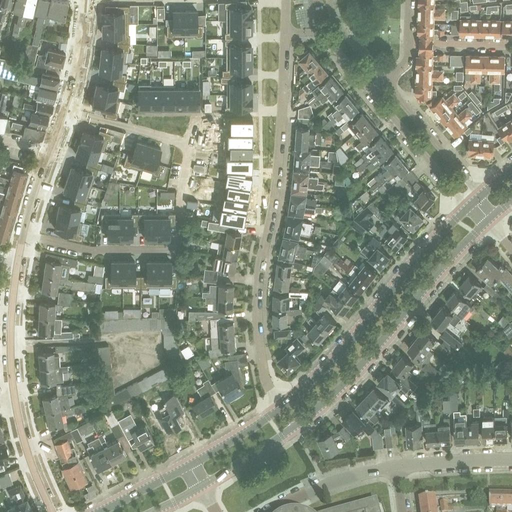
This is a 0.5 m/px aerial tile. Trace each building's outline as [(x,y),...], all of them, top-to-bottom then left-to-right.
[(1,0),(0,5),(0,18),(4,20),(7,5),(11,6),(12,0),(1,0)] [(25,0),(14,0),(13,10),(17,11),(13,31),(18,32),(25,0)] [(35,0),(25,0),(18,32),(22,33),(26,18),(31,19),(35,0)] [(40,13),(36,31),(41,32),(43,22),(45,13),(48,0),(37,0),(34,12),(40,13)] [(43,22),(49,23),(51,15),(56,16),(54,22),(63,24),(68,1),(62,0),(50,0),(47,14),(45,13),(43,22)] [(224,2),(224,8),(225,8),(225,20),(251,20),(251,8),(237,8),(237,0),(224,2)] [(418,11),(418,13),(445,14),(445,9),(435,9),(435,4),(419,3),(419,8),(418,8),(418,9),(418,11)] [(103,11),(103,23),(128,23),(128,12),(130,12),(130,5),(117,5),(117,11),(103,11)] [(166,25),(166,37),(173,37),(173,36),(185,36),(185,10),(173,10),(173,25),(166,25)] [(185,10),(185,36),(196,36),(196,37),(203,37),(203,25),(196,24),(197,10),(185,10)] [(445,18),(445,14),(418,13),(418,15),(418,17),(418,21),(418,22),(434,23),(434,18),(445,18)] [(460,34),(460,35),(461,35),(467,35),(470,35),(470,19),(460,19),(460,34)] [(480,19),(470,19),(470,35),(473,35),(480,35),(480,19)] [(487,36),(490,36),(490,19),(480,19),(480,35),(487,35),(487,36)] [(490,19),(490,36),(493,36),(493,35),(501,36),(501,30),(501,20),(490,19)] [(510,36),(511,36),(511,19),(503,19),(502,36),(510,36)] [(224,38),(237,38),(237,32),(251,32),(251,20),(225,20),(225,31),(224,31),(224,38)] [(434,25),(434,23),(418,22),(418,32),(420,32),(420,38),(419,39),(420,40),(420,43),(433,44),(433,40),(434,39),(433,39),(433,33),(437,33),(437,34),(444,34),(444,29),(438,29),(438,28),(434,28),(434,25)] [(103,23),(103,34),(117,34),(117,42),(130,43),(130,34),(128,34),(128,23),(103,23)] [(54,40),(67,43),(67,37),(55,35),(54,40)] [(26,41),(21,62),(29,64),(33,65),(36,53),(38,46),(40,37),(35,36),(34,43),(33,43),(26,41)] [(224,38),(224,45),(225,45),(225,57),(251,57),(251,45),(237,44),(237,38),(224,38)] [(102,48),(101,59),(121,62),(125,63),(127,51),(129,51),(130,43),(117,42),(116,50),(102,48)] [(433,48),(433,44),(420,43),(420,48),(419,48),(419,49),(420,49),(420,55),(417,55),(417,63),(433,64),(433,60),(437,61),(437,59),(443,59),(443,58),(443,55),(444,55),(444,54),(443,54),(437,54),(437,55),(433,55),(433,50),(433,49),(433,48)] [(35,65),(48,68),(49,62),(62,65),(65,52),(46,48),(44,55),(38,54),(35,65)] [(305,76),(308,73),(321,62),(310,50),(308,51),(308,50),(304,53),(305,54),(301,57),(301,60),(306,67),(300,72),(300,79),(305,76)] [(471,55),(466,55),(466,56),(466,71),(471,71),(471,82),(475,82),(476,55),(471,55)] [(481,55),(476,55),(475,82),(480,82),(480,71),(485,72),(486,56),(481,55)] [(490,56),(486,56),(485,72),(490,72),(490,82),(494,82),(495,56),(490,55),(490,56)] [(42,72),(40,79),(26,75),(29,64),(21,62),(0,56),(0,74),(29,82),(40,84),(57,88),(58,83),(59,82),(60,79),(59,78),(59,77),(42,72)] [(495,56),(494,82),(499,83),(499,72),(504,72),(505,57),(505,56),(500,56),(495,56)] [(222,69),(222,75),(237,76),(237,69),(251,69),(251,57),(225,57),(225,69),(222,69)] [(101,59),(99,71),(114,72),(113,80),(125,82),(126,74),(120,73),(121,62),(101,59)] [(319,80),(324,75),(328,71),(325,68),(326,67),(323,63),(322,64),(321,62),(308,73),(312,78),(304,86),(299,90),(299,99),(320,81),(319,80)] [(416,72),(416,74),(443,75),(443,71),(433,70),(433,64),(417,63),(417,65),(417,69),(416,70),(416,72)] [(416,84),(416,85),(432,86),(432,79),(443,79),(443,75),(416,74),(416,76),(416,78),(416,79),(416,84)] [(220,76),(220,82),(226,82),(226,94),(251,94),(251,82),(237,82),(237,76),(222,75),(222,76),(220,76)] [(311,105),(316,101),(337,82),(335,80),(336,79),(332,75),(331,75),(312,91),(315,95),(308,101),(311,105)] [(97,83),(94,95),(117,100),(120,90),(123,90),(125,82),(113,80),(111,87),(97,83)] [(31,90),(35,91),(33,98),(37,99),(41,99),(41,97),(53,100),(55,95),(56,94),(57,91),(56,89),(57,88),(40,84),(29,82),(28,85),(31,90)] [(339,85),(337,82),(316,101),(319,104),(328,97),(331,100),(344,90),(343,89),(344,88),(340,84),(339,85)] [(138,84),(138,108),(146,108),(149,108),(150,108),(150,85),(151,85),(151,84),(138,84)] [(150,85),(150,108),(152,108),(155,108),(162,108),(162,85),(151,85),(150,85)] [(162,85),(162,108),(164,108),(167,108),(174,108),(174,89),(175,89),(175,85),(162,85)] [(432,90),(432,86),(416,85),(416,94),(416,93),(418,93),(418,96),(432,97),(432,96),(437,96),(437,90),(432,90)] [(174,89),(174,108),(182,108),(185,108),(186,108),(186,89),(175,89),(174,89)] [(186,89),(186,108),(188,108),(191,108),(199,108),(199,89),(186,89)] [(463,91),(458,96),(461,99),(466,94),(463,91)] [(14,93),(11,105),(18,106),(19,101),(20,95),(14,93)] [(328,115),(331,119),(353,101),(350,98),(351,97),(348,93),(347,94),(346,93),(333,103),(337,107),(328,115)] [(431,106),(437,113),(457,96),(454,93),(446,100),(442,96),(437,101),(431,106)] [(224,106),(224,113),(237,113),(237,107),(251,107),(251,94),(226,94),(225,94),(225,106),(224,106)] [(94,95),(92,107),(106,110),(104,116),(117,119),(118,112),(117,112),(120,101),(117,100),(94,95)] [(460,100),(457,96),(437,113),(444,121),(456,111),(452,107),(460,100)] [(433,98),(428,103),(431,106),(437,101),(433,98)] [(36,105),(24,102),(22,107),(32,109),(50,114),(53,103),(53,102),(41,99),(37,99),(36,105)] [(468,103),(472,109),(476,106),(471,100),(468,103)] [(328,122),(326,123),(322,127),(325,129),(343,115),(346,118),(359,108),(358,107),(359,107),(356,102),(355,103),(353,101),(331,119),(328,121),(328,122)] [(0,103),(0,129),(4,130),(6,118),(8,110),(4,109),(5,104),(0,103)] [(300,118),(309,118),(311,118),(314,115),(311,105),(300,108),(300,118)] [(444,121),(450,128),(470,111),(467,108),(459,115),(456,111),(444,121)] [(48,120),(50,114),(32,109),(30,116),(23,114),(22,119),(44,124),(46,120),(48,120)] [(473,115),(470,111),(450,128),(456,135),(468,125),(465,122),(473,115)] [(348,119),(348,120),(358,131),(371,120),(366,114),(365,115),(362,112),(357,116),(356,115),(349,121),(348,119)] [(225,130),(225,131),(251,131),(251,117),(225,117),(225,130)] [(45,127),(14,120),(12,119),(9,119),(6,118),(4,130),(10,131),(12,126),(23,128),(22,134),(39,138),(42,136),(45,127)] [(322,127),(326,123),(328,122),(328,121),(324,118),(318,123),(322,127)] [(371,120),(358,131),(366,141),(373,136),(372,135),(378,130),(375,127),(376,126),(371,120)] [(511,137),(511,124),(510,121),(499,128),(506,139),(509,137),(510,139),(511,137)] [(340,127),(335,130),(338,134),(343,130),(349,126),(345,122),(340,127)] [(297,134),(297,137),(322,138),(322,133),(309,132),(310,127),(298,126),(297,128),(296,128),(296,133),(297,133),(297,134)] [(470,126),(464,131),(467,135),(472,130),(470,126)] [(84,131),(80,143),(99,149),(99,150),(104,151),(108,139),(111,141),(113,134),(99,129),(97,135),(84,131)] [(222,130),(222,143),(225,143),(251,143),(251,131),(225,131),(225,130),(222,130)] [(365,160),(387,142),(385,139),(386,138),(383,135),(381,136),(381,135),(368,145),(371,149),(362,156),(365,160)] [(495,137),(499,144),(503,141),(499,135),(495,137)] [(321,144),(322,138),(297,137),(297,140),(295,140),(295,145),(296,145),(296,146),(308,147),(309,143),(321,144)] [(472,155),(481,156),(482,140),(470,139),(469,152),(472,152),(472,155)] [(482,140),(481,156),(490,157),(491,154),(493,154),(494,141),(482,140)] [(127,153),(123,165),(129,167),(130,166),(142,170),(142,169),(141,169),(149,145),(137,141),(133,152),(132,155),(131,155),(127,153)] [(199,141),(197,147),(207,149),(208,142),(199,141)] [(361,141),(354,146),(358,150),(365,144),(361,141)] [(379,156),(382,160),(394,150),(393,149),(394,148),(390,144),(389,145),(387,142),(365,160),(365,161),(358,166),(357,167),(360,171),(379,156)] [(80,143),(76,154),(88,158),(86,164),(98,168),(100,169),(103,163),(96,160),(99,150),(99,149),(80,143)] [(225,143),(225,155),(251,155),(251,143),(225,143)] [(149,145),(141,169),(142,169),(153,172),(152,174),(159,176),(162,164),(158,163),(156,162),(157,159),(161,149),(149,145)] [(296,155),(295,158),(320,160),(320,155),(310,154),(311,149),(296,148),(296,150),(295,150),(294,155),(296,155)] [(339,161),(337,151),(329,150),(328,160),(339,161)] [(371,187),(403,160),(400,158),(401,157),(398,153),(397,154),(396,153),(384,163),(387,167),(368,183),(371,187)] [(225,155),(225,168),(226,168),(250,169),(250,170),(251,170),(251,155),(225,155)] [(365,161),(361,157),(354,163),(358,166),(365,161)] [(320,166),(320,160),(295,158),(295,162),(294,161),(293,167),(295,167),(295,168),(309,169),(310,165),(320,166)] [(372,192),(375,190),(389,178),(393,182),(397,179),(409,168),(409,167),(410,166),(406,163),(405,163),(403,160),(371,187),(369,188),(372,192)] [(72,166),(68,178),(91,186),(95,175),(96,175),(98,168),(86,164),(84,170),(72,166)] [(194,164),(193,170),(203,172),(204,166),(194,164)] [(12,169),(9,178),(25,183),(27,173),(24,172),(25,168),(13,165),(12,169)] [(226,168),(224,182),(227,182),(249,185),(251,173),(249,172),(249,170),(250,170),(250,169),(226,168)] [(436,197),(418,181),(419,179),(411,169),(400,179),(410,188),(412,186),(421,193),(416,198),(426,207),(436,197)] [(294,177),(293,180),(318,183),(319,178),(309,177),(310,172),(294,170),(294,172),(293,172),(292,177),(294,177)] [(22,193),(25,183),(9,178),(0,175),(0,180),(8,183),(7,188),(22,193)] [(68,178),(64,190),(76,194),(74,200),(86,204),(88,197),(91,186),(68,178)] [(308,187),(318,189),(323,189),(324,184),(318,183),(293,180),(293,184),(292,183),(291,189),(292,189),(292,190),(307,192),(308,187)] [(352,180),(345,185),(347,190),(355,184),(352,180)] [(225,193),(225,194),(247,197),(249,185),(227,182),(225,193)] [(344,187),(338,187),(337,197),(348,197),(344,187)] [(0,196),(19,202),(22,193),(7,188),(5,194),(0,192),(0,196)] [(112,194),(105,192),(103,199),(109,201),(112,194)] [(291,202),(315,206),(316,200),(306,199),(307,194),(292,192),(292,194),(291,193),(290,199),(291,199),(291,202)] [(221,205),(245,209),(247,197),(225,194),(225,193),(223,193),(221,205)] [(16,212),(19,202),(0,196),(0,201),(3,202),(1,207),(16,212)] [(420,207),(411,199),(406,205),(408,207),(401,216),(405,220),(401,224),(409,231),(413,227),(414,228),(415,226),(416,227),(419,224),(418,223),(424,217),(417,211),(420,207)] [(60,204),(57,216),(78,221),(78,220),(80,209),(85,210),(86,204),(74,200),(72,207),(60,204)] [(351,201),(342,200),(341,209),(350,210),(351,201)] [(322,207),(315,206),(291,202),(290,205),(289,205),(288,210),(289,211),(289,212),(304,214),(305,210),(321,213),(322,207)] [(220,205),(218,219),(243,223),(245,209),(221,205),(220,205)] [(359,223),(364,227),(368,231),(375,224),(368,218),(374,212),(367,205),(353,218),(354,219),(359,223)] [(0,217),(13,222),(16,212),(1,207),(0,211),(0,217)] [(342,210),(341,218),(350,219),(351,211),(342,210)] [(101,213),(101,226),(107,226),(107,238),(119,238),(119,215),(120,215),(120,213),(101,213)] [(119,215),(119,238),(132,238),(132,225),(138,226),(138,213),(131,213),(131,215),(120,215),(119,215)] [(138,213),(138,226),(144,226),(144,238),(157,239),(157,214),(145,214),(145,213),(138,213)] [(157,214),(157,239),(169,238),(169,225),(175,226),(175,213),(168,213),(168,214),(157,214)] [(312,229),(312,225),(313,223),(303,221),(304,217),(289,214),(288,215),(287,215),(286,220),(287,221),(287,224),(312,229)] [(57,216),(54,228),(68,231),(67,238),(82,241),(83,234),(80,233),(82,221),(78,220),(78,221),(57,216)] [(389,216),(383,222),(389,226),(390,226),(394,229),(386,238),(397,247),(408,235),(393,222),(394,221),(389,216)] [(0,228),(11,231),(13,222),(0,217),(0,228)] [(350,223),(355,228),(359,223),(354,219),(350,223)] [(207,228),(222,231),(226,232),(224,244),(238,246),(240,234),(241,234),(234,232),(235,225),(236,225),(228,223),(228,224),(202,220),(202,224),(207,225),(207,228)] [(310,234),(312,229),(287,224),(286,227),(285,227),(284,232),(285,232),(285,234),(300,237),(301,232),(310,234)] [(8,241),(11,231),(0,228),(0,243),(3,244),(4,240),(8,241)] [(385,261),(390,255),(379,247),(382,243),(373,235),(365,245),(366,245),(361,251),(381,266),(382,265),(383,266),(387,262),(385,261)] [(282,243),(282,246),(305,253),(306,249),(307,248),(297,245),(298,240),(284,237),(284,238),(283,238),(281,243),(282,243)] [(238,246),(224,244),(211,241),(210,246),(218,247),(217,256),(218,256),(236,259),(238,246)] [(304,258),(305,253),(282,246),(281,249),(280,249),(279,254),(280,255),(279,256),(293,260),(294,255),(304,258)] [(361,291),(369,281),(356,270),(349,265),(341,258),(341,259),(329,250),(319,260),(328,267),(333,262),(338,262),(352,274),(348,280),(361,291)] [(45,266),(44,275),(68,278),(70,265),(76,266),(77,259),(51,254),(50,260),(46,260),(45,266)] [(236,259),(218,256),(217,256),(215,255),(213,267),(220,269),(219,269),(220,269),(234,272),(234,271),(233,271),(236,259)] [(478,267),(476,268),(480,273),(491,283),(498,276),(501,279),(508,286),(511,291),(511,274),(510,272),(506,268),(505,269),(500,264),(498,266),(488,256),(482,262),(482,261),(477,266),(478,267)] [(320,277),(328,267),(319,260),(318,262),(314,266),(313,271),(320,277)] [(105,275),(105,288),(112,288),(112,287),(123,287),(123,261),(111,261),(111,275),(105,275)] [(123,261),(123,287),(134,287),(134,288),(141,288),(141,275),(135,275),(135,261),(123,261)] [(141,275),(141,288),(148,288),(148,287),(159,287),(159,261),(147,261),(147,275),(141,275)] [(159,261),(159,287),(170,287),(170,288),(176,288),(178,275),(171,275),(171,261),(159,261)] [(352,261),(349,265),(356,270),(369,281),(377,271),(365,262),(360,268),(359,267),(356,264),(352,261)] [(292,264),(284,263),(278,262),(277,274),(290,276),(292,264)] [(275,286),(281,287),(289,288),(290,276),(277,274),(275,286)] [(470,274),(460,285),(473,296),(472,297),(478,302),(484,295),(478,290),(482,285),(470,274)] [(101,292),(102,283),(68,278),(44,275),(42,289),(57,291),(58,283),(72,285),(72,288),(101,292)] [(339,279),(333,287),(352,302),(353,303),(357,299),(355,298),(358,294),(339,279)] [(487,282),(484,287),(493,294),(491,296),(499,303),(504,297),(487,282)] [(214,285),(213,292),(213,294),(209,294),(209,297),(232,298),(233,285),(230,285),(230,283),(225,283),(225,285),(219,284),(215,284),(214,285)] [(343,313),(352,302),(333,287),(326,295),(322,294),(318,299),(319,300),(327,306),(328,307),(331,304),(343,313)] [(474,308),(478,311),(477,312),(485,319),(490,314),(478,303),(472,299),(469,302),(456,290),(447,300),(459,310),(458,311),(464,316),(470,310),(472,310),(474,308)] [(308,292),(302,292),(300,292),(291,291),(289,291),(289,294),(275,293),(274,300),(273,300),(273,305),(274,305),(274,306),(289,307),(290,297),(307,297),(308,292)] [(232,310),(232,298),(209,297),(209,302),(213,303),(213,310),(232,310)] [(40,302),(39,316),(54,317),(55,309),(60,309),(60,304),(69,305),(70,299),(58,298),(57,303),(40,302)] [(327,306),(319,300),(315,304),(319,308),(316,311),(320,314),(320,313),(322,315),(316,322),(327,331),(328,331),(329,332),(333,328),(332,327),(336,322),(323,311),(327,306)] [(443,305),(432,319),(444,329),(450,321),(455,324),(462,315),(455,310),(453,313),(443,305)] [(123,309),(123,317),(128,317),(135,316),(141,316),(140,307),(123,307),(123,309)] [(167,315),(174,315),(175,307),(159,308),(159,316),(160,316),(167,315)] [(274,311),(274,324),(287,324),(287,314),(302,314),(303,314),(304,311),(304,308),(286,309),(287,311),(274,311)] [(209,318),(219,318),(219,312),(188,310),(188,320),(195,319),(209,318)] [(163,334),(174,328),(174,320),(174,315),(167,315),(160,316),(160,328),(163,334)] [(509,320),(504,315),(498,321),(504,326),(509,320)] [(62,318),(54,317),(39,316),(38,332),(53,333),(52,338),(78,337),(78,332),(72,331),(61,332),(62,318)] [(211,337),(219,336),(233,335),(232,323),(233,323),(233,322),(231,322),(231,317),(227,317),(219,318),(209,318),(210,337),(211,337)] [(319,341),(327,331),(316,322),(311,317),(308,320),(314,325),(308,332),(319,341)] [(511,324),(510,323),(509,324),(503,329),(508,335),(511,331),(511,324)] [(165,339),(175,335),(174,328),(163,334),(165,339)] [(291,329),(275,330),(275,338),(292,337),(291,329)] [(423,329),(416,338),(428,348),(432,344),(434,346),(438,341),(423,329)] [(441,335),(443,337),(457,348),(461,342),(446,329),(441,335)] [(175,341),(175,335),(165,339),(163,340),(166,346),(175,341)] [(234,346),(233,335),(219,336),(211,337),(212,350),(209,350),(209,356),(220,355),(220,349),(235,348),(234,348),(234,346)] [(457,348),(443,337),(439,343),(453,354),(457,348)] [(302,359),(299,356),(296,353),(304,346),(297,338),(287,347),(289,350),(278,360),(283,365),(282,366),(283,369),(286,371),(287,370),(288,371),(302,359)] [(433,352),(428,348),(416,338),(408,348),(419,356),(415,362),(432,376),(438,370),(428,363),(430,360),(430,356),(433,352)] [(166,346),(164,347),(167,352),(178,346),(175,341),(166,346)] [(181,351),(178,346),(167,352),(170,357),(181,351)] [(511,350),(508,346),(502,351),(511,361),(511,360),(511,350)] [(54,351),(44,352),(38,353),(39,368),(60,366),(59,356),(54,356),(54,351)] [(185,360),(181,351),(170,357),(173,362),(169,364),(171,368),(185,360)] [(400,378),(401,380),(410,387),(413,390),(417,385),(414,382),(408,378),(412,373),(408,370),(413,363),(403,355),(393,367),(402,375),(400,378)] [(237,359),(231,360),(224,361),(225,367),(230,367),(231,372),(233,375),(224,380),(222,378),(212,384),(215,390),(217,389),(220,393),(222,392),(227,399),(228,399),(227,399),(241,390),(242,390),(239,384),(241,383),(240,378),(237,359)] [(175,375),(171,368),(169,364),(163,367),(169,378),(175,375)] [(68,370),(68,366),(60,366),(39,368),(41,382),(40,382),(40,383),(63,381),(62,371),(68,370)] [(157,370),(163,381),(169,378),(163,367),(157,370)] [(158,384),(163,381),(157,370),(152,373),(158,384)] [(406,391),(410,387),(401,380),(400,381),(397,378),(396,379),(388,373),(386,371),(383,375),(379,380),(380,380),(379,382),(391,392),(388,395),(401,407),(405,402),(393,392),(397,387),(399,388),(400,386),(406,391)] [(153,387),(158,384),(152,373),(147,376),(153,387)] [(175,375),(169,378),(173,386),(181,381),(177,374),(175,375)] [(114,383),(112,375),(101,377),(102,384),(114,383)] [(148,389),(153,387),(147,376),(142,379),(148,389)] [(210,393),(215,390),(212,384),(208,378),(203,381),(205,383),(197,388),(203,398),(192,405),(199,416),(217,404),(210,393)] [(148,389),(142,379),(137,381),(142,392),(148,389)] [(95,391),(102,390),(101,380),(94,381),(95,391)] [(142,392),(137,381),(132,384),(137,395),(142,392)] [(46,412),(71,406),(69,394),(77,392),(75,383),(61,386),(61,383),(56,383),(57,394),(42,397),(42,398),(43,398),(44,405),(42,406),(44,412),(43,412),(43,413),(46,412)] [(105,412),(121,403),(116,393),(115,393),(114,383),(102,384),(105,412)] [(132,398),(137,395),(132,384),(126,387),(132,398)] [(369,390),(365,395),(377,407),(380,410),(389,400),(374,386),(370,391),(369,390)] [(127,401),(132,398),(126,387),(121,390),(127,401)] [(121,390),(116,393),(121,403),(127,401),(121,390)] [(455,411),(455,422),(456,441),(468,440),(467,425),(467,419),(466,413),(460,414),(460,410),(457,411),(456,392),(450,393),(450,400),(451,412),(455,411)] [(163,425),(168,433),(182,425),(177,416),(185,411),(175,393),(163,399),(166,404),(154,410),(162,425),(163,425)] [(373,412),(377,407),(365,395),(361,399),(361,400),(356,405),(375,423),(380,419),(373,412)] [(423,419),(423,417),(422,396),(414,401),(415,409),(417,409),(417,424),(407,425),(407,427),(405,428),(405,429),(405,432),(406,433),(408,433),(409,444),(416,444),(416,442),(421,441),(421,440),(423,439),(422,424),(424,424),(423,419)] [(504,418),(495,418),(495,424),(495,439),(507,439),(507,424),(507,417),(510,417),(510,399),(504,400),(504,415),(504,418)] [(48,426),(49,427),(55,425),(55,427),(61,426),(61,424),(63,423),(61,415),(73,412),(73,413),(85,411),(84,403),(71,406),(46,412),(49,426),(48,426)] [(119,422),(112,409),(105,413),(117,437),(123,434),(117,423),(119,422)] [(360,417),(356,413),(353,410),(352,410),(351,409),(342,417),(344,418),(343,419),(354,431),(361,425),(368,433),(373,428),(366,420),(361,415),(360,417)] [(140,448),(154,440),(145,423),(138,427),(130,413),(118,420),(128,439),(134,436),(140,448)] [(440,442),(439,429),(438,425),(438,422),(430,423),(430,416),(423,417),(423,419),(424,424),(424,430),(426,430),(427,443),(433,442),(434,443),(438,443),(438,442),(440,442)] [(495,424),(495,418),(495,417),(483,417),(483,424),(483,439),(495,439),(495,424)] [(439,429),(440,442),(452,441),(450,418),(444,418),(445,424),(438,425),(439,429)] [(67,424),(63,427),(65,432),(70,430),(77,426),(75,421),(67,424)] [(473,424),(467,425),(468,440),(480,440),(479,421),(472,422),(473,424)] [(77,427),(70,430),(74,437),(76,442),(83,439),(77,427)] [(341,436),(342,437),(344,440),(350,435),(343,427),(337,432),(338,432),(331,435),(331,434),(319,439),(322,445),(326,454),(332,451),(333,453),(338,451),(337,449),(338,449),(337,447),(334,440),(341,436)] [(78,461),(80,460),(74,447),(70,448),(67,440),(74,437),(70,430),(65,432),(54,438),(63,466),(62,467),(71,486),(78,483),(79,485),(87,482),(85,479),(86,479),(78,461)] [(111,462),(125,455),(117,439),(107,444),(101,434),(98,435),(111,462)] [(104,466),(111,462),(98,435),(87,440),(90,445),(86,447),(98,471),(105,468),(104,466)] [(372,437),(373,445),(374,449),(375,448),(384,447),(383,443),(382,438),(382,436),(372,437)] [(7,454),(8,452),(7,448),(6,448),(5,445),(0,446),(0,462),(3,462),(2,458),(8,456),(7,454)] [(30,511),(30,510),(31,510),(26,499),(20,485),(7,490),(11,497),(14,496),(17,504),(9,507),(10,509),(8,510),(9,511),(30,511)] [(496,511),(501,511),(501,507),(501,495),(490,495),(490,507),(496,507),(496,511)] [(511,495),(501,495),(501,507),(511,507),(511,495)] [(421,510),(436,508),(435,497),(420,499),(421,510)] [(378,511),(377,503),(346,511),(378,511)]
